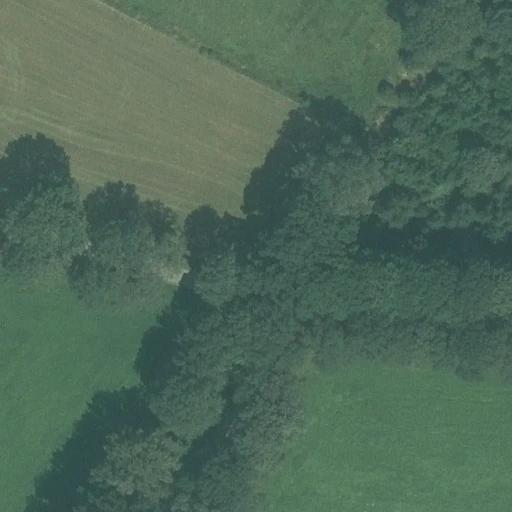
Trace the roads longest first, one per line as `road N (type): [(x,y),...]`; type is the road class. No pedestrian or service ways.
road 1 (unclassified): [(511,313),(269,297),(0,226)]
road 2 (track): [(181,511),(269,297)]
